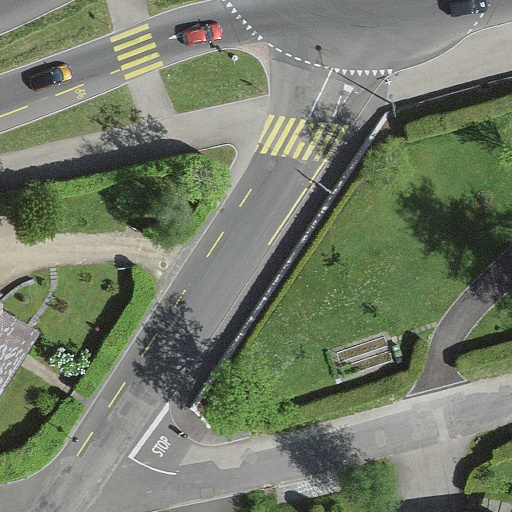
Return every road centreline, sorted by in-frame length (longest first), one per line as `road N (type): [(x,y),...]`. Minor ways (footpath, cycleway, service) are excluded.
road 1 (residential): [(341,27),(297,141),(58,501)]
road 2 (residential): [(58,501),(177,482),(511,398)]
road 3 (primary): [(0,96),(276,0)]
